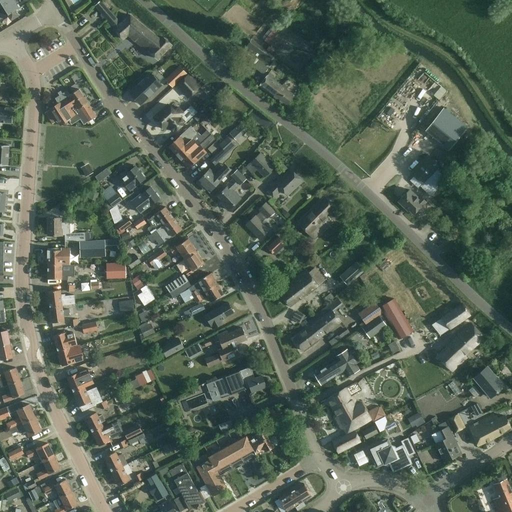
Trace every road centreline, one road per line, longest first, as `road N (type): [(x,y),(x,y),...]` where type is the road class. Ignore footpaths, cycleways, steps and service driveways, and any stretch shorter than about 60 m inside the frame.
road 1 (residential): [(320,457),(254,297),(55,12)]
road 2 (residential): [(103,511),(32,348),(22,284),(30,71),(8,38)]
road 3 (unclassified): [(511,330),(342,169),(143,0)]
